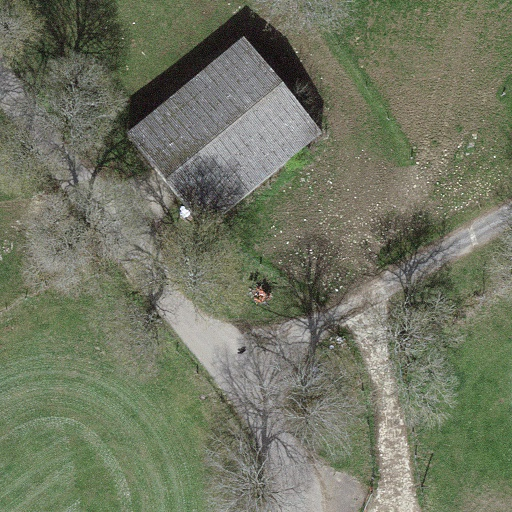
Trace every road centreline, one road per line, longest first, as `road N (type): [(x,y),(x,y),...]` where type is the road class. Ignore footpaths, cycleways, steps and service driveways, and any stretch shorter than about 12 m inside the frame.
road 1 (unclassified): [(232,382),(0,6)]
road 2 (unclassified): [(511,221),(232,382)]
road 3 (unclassified): [(332,511),(335,489),(232,382)]
